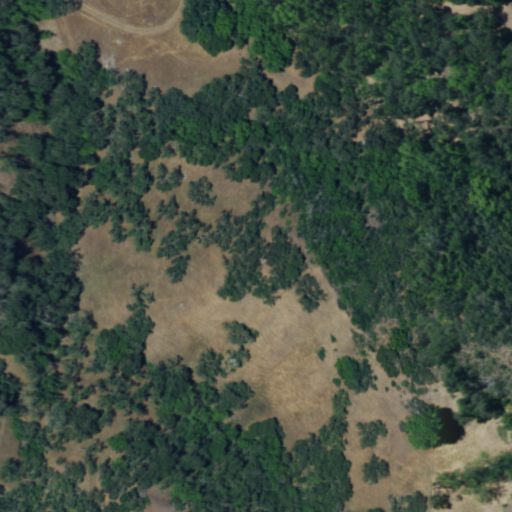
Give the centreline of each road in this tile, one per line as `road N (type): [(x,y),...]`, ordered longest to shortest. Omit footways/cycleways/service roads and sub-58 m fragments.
road 1 (track): [(214,511),(208,459),(177,432),(115,409),(98,394),(80,337),(65,208),(45,154),(27,140),(50,0)]
road 2 (track): [(77,0),(111,26),(157,32),(185,0)]
